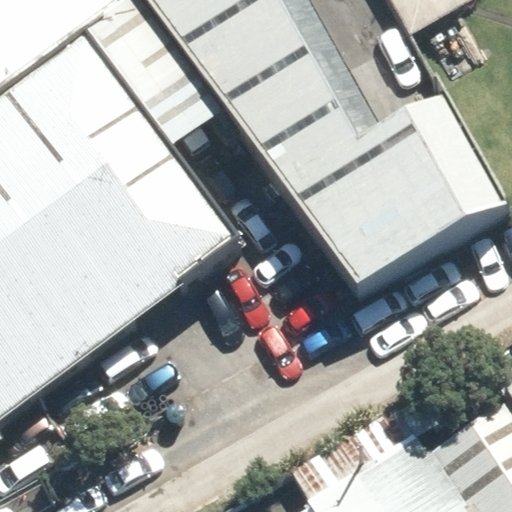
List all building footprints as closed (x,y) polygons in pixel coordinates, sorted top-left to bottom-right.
[(0,0),(0,109),(83,49),(135,12),(126,0),(65,0),(59,4),(55,0),(0,0)] [(133,0),(357,307),(500,228),(438,113),(394,137),(300,0),(133,0)] [(378,0),(404,48),(471,11),(464,0),(378,0)] [(0,438),(241,255),(83,49),(0,109),(0,438)] [(511,511),(511,422),(504,411),(422,466),(452,511),(511,511)]
